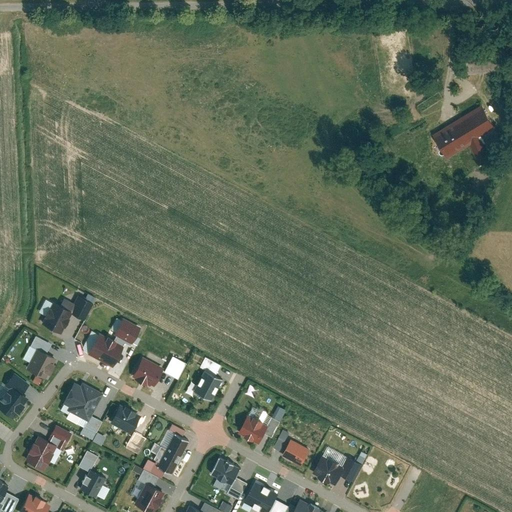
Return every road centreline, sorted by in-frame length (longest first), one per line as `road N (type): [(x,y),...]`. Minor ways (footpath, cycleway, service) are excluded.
road 1 (residential): [(210,432),(79,366),(65,369),(6,457),(94,511)]
road 2 (residential): [(511,2),(267,2)]
road 3 (residential): [(267,2),(89,4)]
road 4 (residential): [(357,511),(210,432)]
